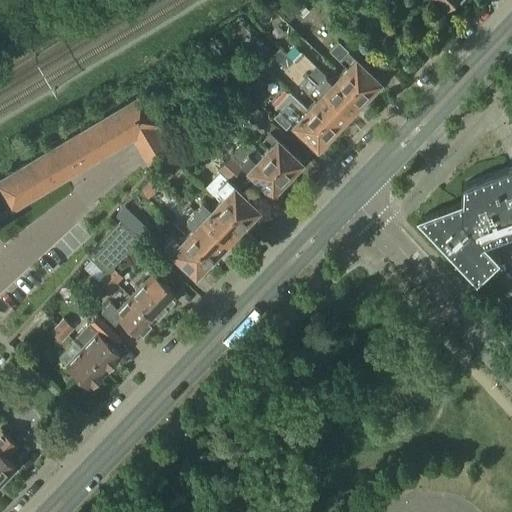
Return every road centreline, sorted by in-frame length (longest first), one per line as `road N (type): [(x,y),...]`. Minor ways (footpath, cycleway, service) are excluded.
road 1 (tertiary): [(89,472),(352,199)]
road 2 (tertiary): [(352,199),(511,378)]
road 3 (tertiary): [(352,199),(511,31)]
road 4 (residential): [(0,389),(89,472)]
